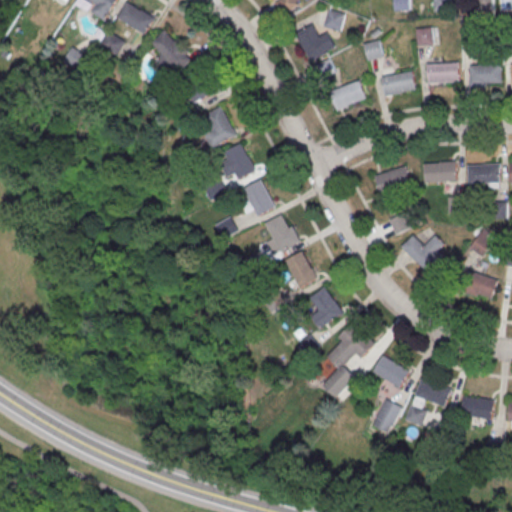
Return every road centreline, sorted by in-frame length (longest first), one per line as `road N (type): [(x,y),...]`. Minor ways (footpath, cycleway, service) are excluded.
road 1 (residential): [(511,350),(456,340),(380,287),(245,44),(203,0)]
road 2 (tertiary): [(268,511),(150,476),(0,397)]
road 3 (residential): [(511,123),(396,131),(313,169)]
